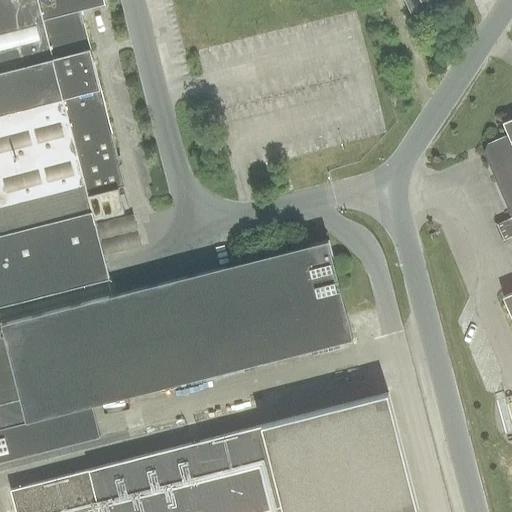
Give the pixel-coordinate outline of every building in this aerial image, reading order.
[(0,0),(0,306),(182,260),(161,176),(126,185),(82,12),(107,5),(105,0),(0,0)] [(453,0),(408,0),(415,17),(454,1),(453,0)] [(511,317),(511,119),(503,123),(508,135),(488,144),(484,153),(511,218),(511,293),(503,297),(511,317)] [(0,429),(92,406),(353,340),(332,256),(333,256),(329,240),(306,246),(306,247),(0,324),(0,429)] [(258,511),(282,506),(283,511),(414,511),(418,511),(388,394),(11,490),(16,511),(258,511)]
